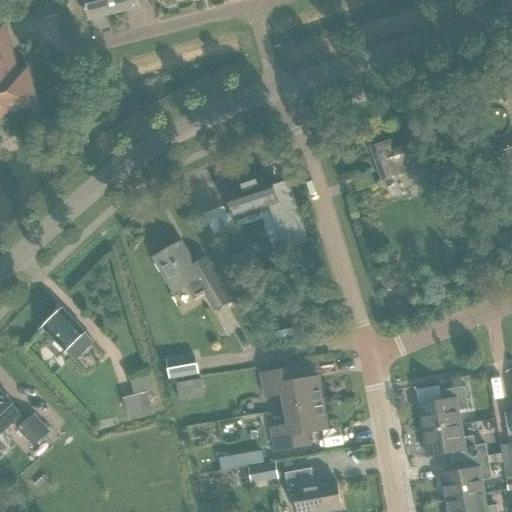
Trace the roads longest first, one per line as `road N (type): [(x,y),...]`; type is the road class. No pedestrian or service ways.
road 1 (tertiary): [(0,275),(141,153),(188,124),(281,89)]
road 2 (unclassified): [(374,356),(281,89)]
road 3 (tertiary): [(281,89),(511,12)]
road 4 (residential): [(80,49),(253,4)]
road 5 (residential): [(402,511),(374,356)]
road 6 (residential): [(374,356),(511,309)]
